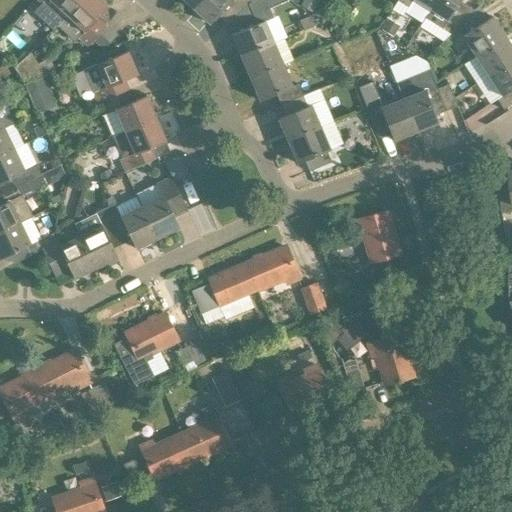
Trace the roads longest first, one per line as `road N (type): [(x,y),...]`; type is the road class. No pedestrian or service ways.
road 1 (residential): [(0,310),(52,311),(106,293),(286,207)]
road 2 (residential): [(146,0),(202,57),(286,207)]
road 3 (residential): [(286,207),(475,149),(511,127)]
road 4 (residential): [(311,467),(455,398)]
